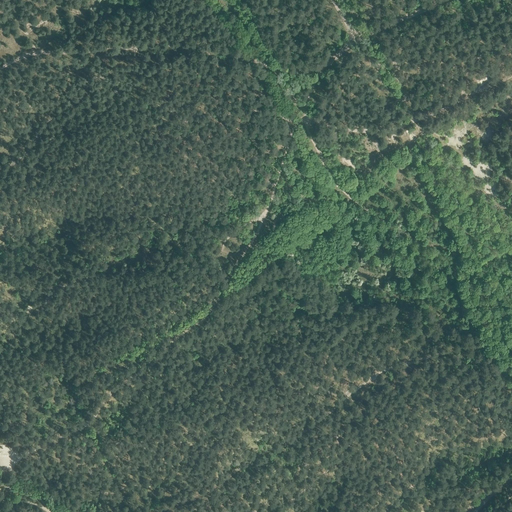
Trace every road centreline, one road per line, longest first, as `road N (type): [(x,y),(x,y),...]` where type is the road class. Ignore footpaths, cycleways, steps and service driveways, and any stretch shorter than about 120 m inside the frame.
road 1 (track): [(305,113),(234,268),(91,421),(0,459)]
road 2 (track): [(156,511),(217,490),(252,459),(320,422),(366,380),(433,356),(511,344)]
road 3 (track): [(511,252),(434,246),(351,197),(306,123),(319,68)]
road 4 (track): [(0,284),(67,285),(215,252),(219,233),(265,211)]
road 5 (track): [(236,55),(207,50),(138,76),(63,125),(0,186)]
road 6 (track): [(449,0),(393,25),(352,31),(333,60),(302,73),(236,55)]
